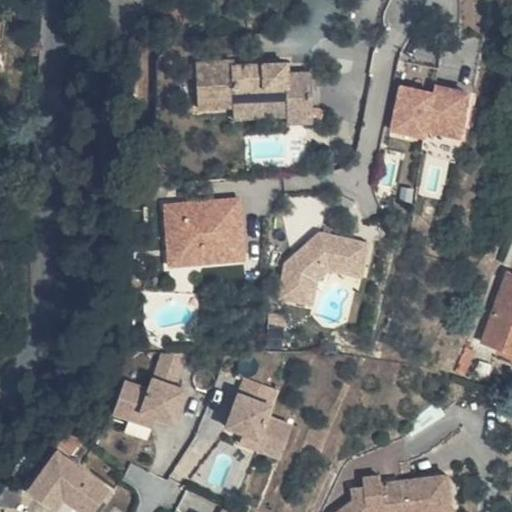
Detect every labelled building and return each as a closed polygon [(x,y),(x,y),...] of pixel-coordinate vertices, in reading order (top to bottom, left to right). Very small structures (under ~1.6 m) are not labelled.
[(108,0),(108,16),(147,15),(146,0),(108,0)] [(242,62),(209,62),(209,108),(243,108),(243,109),(273,109),(273,116),(298,115),(298,101),(320,101),(320,80),(299,80),(298,69),(273,68),(272,73),(260,75),(260,68),(242,68),(242,62)] [(320,101),(298,101),(298,115),(298,129),(321,130),(320,101)] [(425,110),(392,103),(382,147),(415,154),(417,146),(449,154),(459,110),(426,103),(425,110)] [(273,116),(273,109),(243,109),(243,122),(273,121),(273,116)] [(196,195),(162,194),(160,236),(196,238),(194,256),(234,258),(238,198),(210,196),(210,201),(196,200),(196,195)] [(298,206),(277,224),(289,237),(310,219),(298,206)] [(413,216),(394,214),(392,231),(411,233),(413,216)] [(367,241),(319,229),(284,260),(278,295),(312,301),(316,277),(329,266),(337,259),(362,265),(367,241)] [(196,238),(160,236),(159,254),(194,256),(196,238)] [(362,265),(337,259),(329,266),(359,275),(362,265)] [(511,267),(507,266),(477,335),(490,341),(487,349),(511,360),(511,267)] [(185,347),(156,348),(142,389),(120,381),(109,413),(132,421),(136,411),(156,418),(171,423),(179,400),(169,397),(174,382),(185,347)] [(280,393),(241,380),(224,429),(239,435),(263,444),(260,451),(280,459),(290,430),(270,423),(280,393)] [(184,386),(174,382),(169,397),(179,400),(184,386)] [(156,418),(136,411),(132,421),(152,428),(156,418)] [(263,444),(239,435),(236,443),(260,451),(263,444)] [(90,511),(104,492),(49,455),(21,495),(45,511),(90,511)] [(440,511),(443,511),(437,475),(369,483),(370,493),(351,496),(349,488),(341,489),(342,501),(330,511),(440,511)] [(369,483),(368,477),(348,481),(349,488),(351,496),(370,493),(369,483)]
